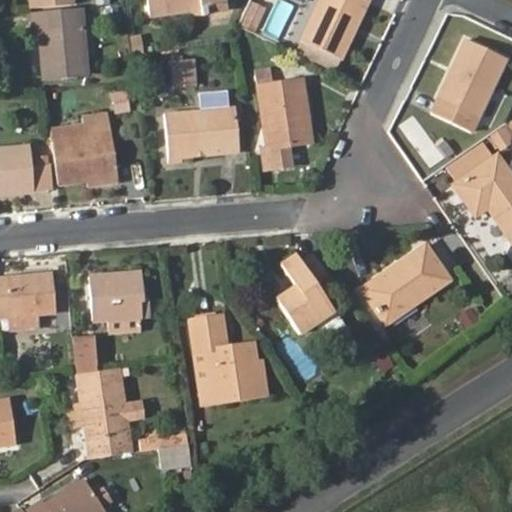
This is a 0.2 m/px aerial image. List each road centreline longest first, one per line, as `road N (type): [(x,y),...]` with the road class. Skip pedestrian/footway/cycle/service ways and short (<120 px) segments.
road 1 (residential): [(427,0),(330,209),(0,237)]
road 2 (unclassified): [(511,376),(303,511)]
